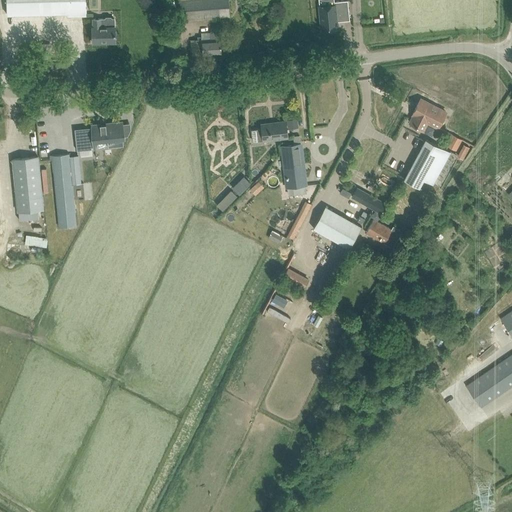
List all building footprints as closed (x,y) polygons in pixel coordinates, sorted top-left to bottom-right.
[(6,0),(7,14),(67,13),(67,15),(87,15),(86,0),(6,0)] [(180,0),(182,20),(230,16),(228,0),(180,0)] [(335,4),(319,6),(322,30),(330,29),(338,28),(338,21),(350,20),(348,0),(345,0),(335,1),(335,4)] [(93,27),(92,27),(93,42),(93,40),(107,40),(107,42),(116,42),(115,26),(114,18),(112,18),(111,17),(106,17),(105,18),(93,19),(93,27)] [(202,39),(191,40),(192,45),(192,55),(222,53),(221,43),(220,31),(210,32),(211,38),(202,39)] [(41,58),(50,57),(50,43),(40,43),(41,58)] [(435,108),(420,100),(408,123),(424,130),(428,122),(438,127),(442,120),(442,121),(444,118),(443,118),(446,112),(436,107),(435,108)] [(297,118),(287,120),(288,127),(298,126),(297,118)] [(262,128),(252,129),(253,141),(263,140),(278,138),(288,137),(287,130),(286,121),(261,124),(262,128)] [(93,127),(75,129),(77,150),(92,149),(92,147),(94,146),(95,146),(95,147),(95,148),(96,148),(95,140),(107,139),(108,139),(108,140),(108,147),(124,145),(123,139),(123,137),(122,122),(106,123),(100,124),(92,125),(93,127)] [(452,134),(446,145),(456,150),(462,139),(452,134)] [(433,184),(451,152),(425,139),(404,179),(420,187),(424,179),(433,184)] [(288,187),(305,185),(301,143),(283,145),(288,187)] [(70,156),(69,153),(53,155),(60,227),(76,225),(72,184),(81,183),(79,156),(70,156)] [(38,156),(13,159),(14,169),(15,180),(19,212),(19,219),(39,217),(38,210),(43,209),(38,156)] [(359,169),(366,173),(372,161),(365,158),(359,169)] [(236,183),(232,187),(240,194),(244,190),(236,183)] [(256,184),(250,189),(256,195),(261,190),(256,184)] [(343,187),(340,192),(349,197),(351,192),(343,187)] [(357,187),(352,196),(380,212),(385,203),(357,187)] [(231,189),(216,204),(223,210),(237,195),(231,189)] [(305,201),(302,208),(308,211),(311,204),(305,201)] [(349,248),(362,226),(326,205),(313,227),(349,248)] [(360,215),(357,220),(363,223),(365,218),(360,215)] [(374,218),(366,232),(384,243),(394,248),(404,231),(394,225),(392,229),(374,218)] [(272,229),(270,234),(280,239),(281,239),(283,235),(272,229)] [(46,246),(47,237),(26,234),(25,243),(46,246)] [(286,272),(283,277),(303,289),(308,279),(299,274),(297,278),(286,272)] [(318,292),(315,297),(323,301),(328,291),(324,288),(321,293),(318,292)] [(484,373),(466,385),(481,406),(511,385),(511,311),(501,319),(511,334),(511,354),(503,361),(484,373)] [(41,324),(51,328),(55,318),(45,313),(41,324)] [(126,364),(136,368),(141,358),(130,353),(126,364)] [(511,408),(511,407),(502,414),(506,418),(511,413),(511,408)] [(62,500),(73,504),(77,492),(66,488),(62,500)]
